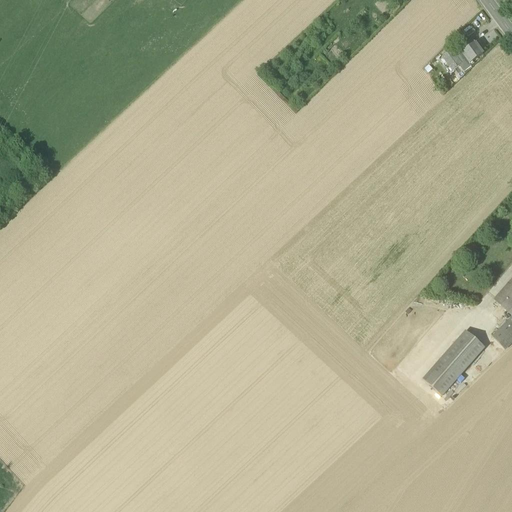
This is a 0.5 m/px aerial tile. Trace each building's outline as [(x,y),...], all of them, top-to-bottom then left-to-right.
[(442,58),(447,64),(452,71),(466,61),(469,65),(483,55),(474,44),(456,57),(452,51),(442,58)] [(432,70),(429,66),(428,65),(424,69),(428,74),(432,70)] [(449,91),(445,86),(439,90),(443,95),(449,91)] [(511,317),(491,337),(505,351),(511,343),(511,279),(493,301),(511,317)] [(465,331),(422,380),(441,398),(485,349),(465,331)]
